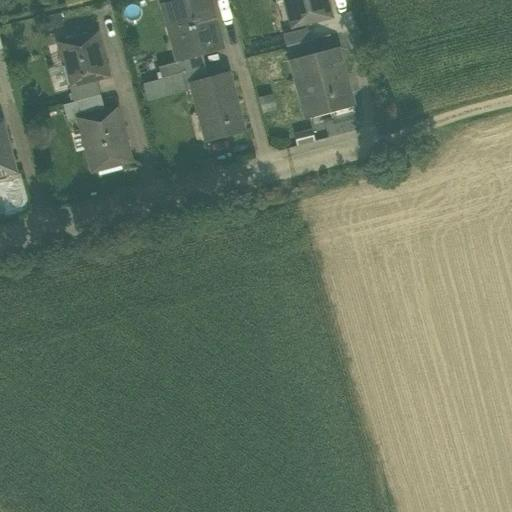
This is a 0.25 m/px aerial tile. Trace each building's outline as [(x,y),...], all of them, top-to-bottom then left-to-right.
[(173,44),(178,62),(202,55),(202,56),(222,50),(217,32),(216,33),(207,0),(176,0),(171,1),(182,42),(173,44)] [(283,0),(291,27),(331,17),(326,0),(283,0)] [(182,42),(171,1),(162,4),(173,44),(182,42)] [(60,12),(44,16),(47,29),(63,26),(60,12)] [(283,35),(286,47),(309,41),(306,29),(283,35)] [(63,66),(69,87),(70,87),(96,80),(109,76),(97,33),(57,43),(63,66)] [(309,41),(286,47),(290,60),(319,52),(316,40),(309,41)] [(356,117),(353,106),(337,48),(319,52),(290,60),(295,79),(305,76),(316,116),(330,113),(333,123),(356,117)] [(202,55),(178,62),(181,74),(205,67),(202,56),(202,55)] [(161,79),(181,74),(178,62),(158,67),(161,79)] [(69,87),(63,66),(49,69),(54,91),(69,87)] [(205,67),(181,74),(184,85),(190,84),(208,79),(205,67)] [(203,112),(211,140),(244,131),(228,73),(208,79),(190,84),(191,89),(198,113),(203,112)] [(190,84),(184,85),(181,74),(161,79),(166,96),(185,90),(191,89),(190,84)] [(305,119),(316,116),(305,76),(295,79),(305,119)] [(166,96),(161,79),(142,84),(147,101),(166,96)] [(70,87),(74,102),(100,95),(96,80),(70,87)] [(272,94),(258,98),(262,114),(276,110),(272,94)] [(104,111),(100,95),(74,102),(78,118),(104,111)] [(78,118),(74,102),(62,105),(66,121),(77,119),(78,118)] [(85,147),(92,172),(132,161),(117,108),(104,111),(78,118),(77,119),(81,134),(89,132),(92,145),(85,147)] [(205,141),(211,140),(203,112),(198,113),(205,141)] [(0,175),(15,172),(1,121),(0,121),(0,175)] [(293,133),(297,146),(314,141),(311,128),(293,133)] [(81,134),(85,147),(92,145),(89,132),(81,134)]
